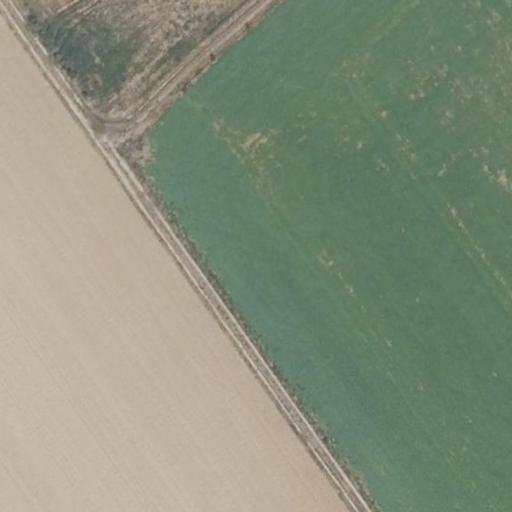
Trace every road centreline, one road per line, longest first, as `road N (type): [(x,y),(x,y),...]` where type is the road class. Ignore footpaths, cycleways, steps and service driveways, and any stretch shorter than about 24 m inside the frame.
road 1 (track): [(10,0),(371,511)]
road 2 (track): [(111,140),(265,0)]
